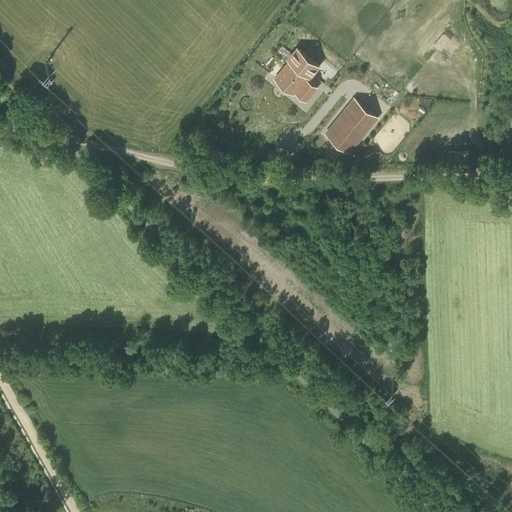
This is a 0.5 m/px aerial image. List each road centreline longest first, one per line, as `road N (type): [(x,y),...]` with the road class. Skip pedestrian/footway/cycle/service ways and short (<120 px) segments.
road 1 (track): [(511,177),(244,181),(0,124)]
road 2 (track): [(74,511),(0,376)]
